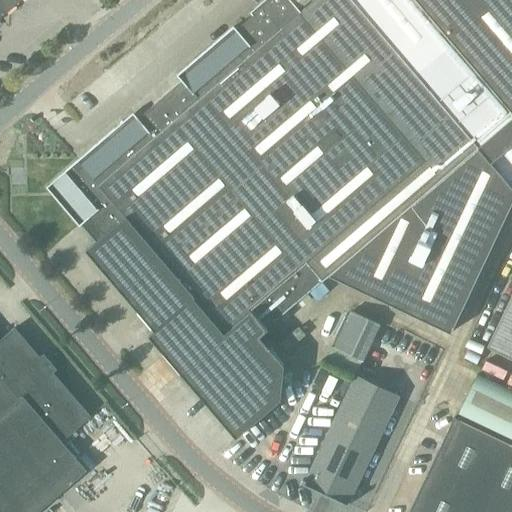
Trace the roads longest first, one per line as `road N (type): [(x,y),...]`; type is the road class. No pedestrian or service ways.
road 1 (unclassified): [(247,511),(0,258)]
road 2 (unclassified): [(0,122),(154,0)]
